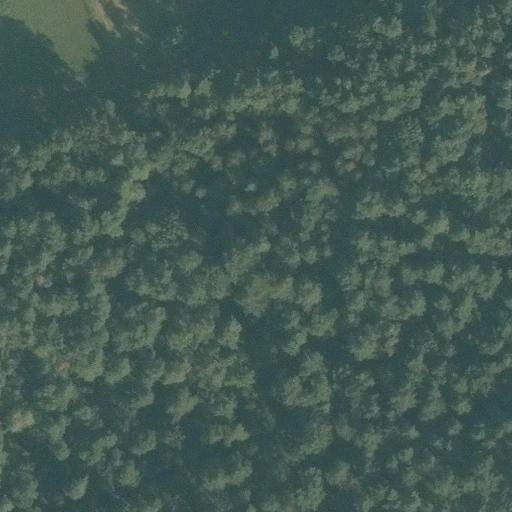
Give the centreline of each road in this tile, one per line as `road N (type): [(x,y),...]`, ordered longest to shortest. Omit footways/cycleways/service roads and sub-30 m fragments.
road 1 (track): [(127,81),(312,422)]
road 2 (track): [(310,0),(127,81)]
road 3 (track): [(127,81),(0,105)]
